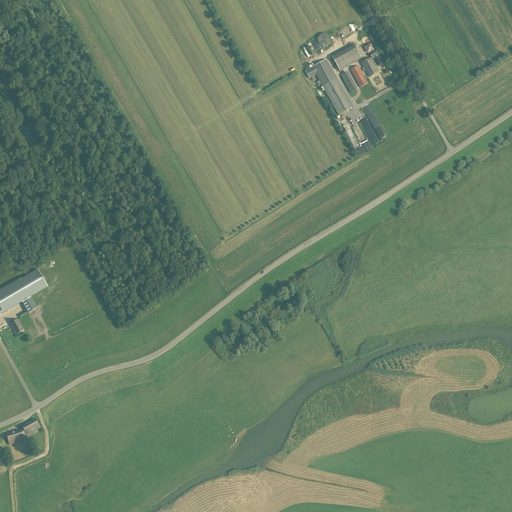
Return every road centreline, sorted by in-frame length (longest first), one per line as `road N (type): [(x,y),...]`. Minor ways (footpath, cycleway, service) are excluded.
road 1 (tertiary): [(0,424),(74,382),(154,354),(291,253),(452,152)]
road 2 (unclassified): [(452,152),(364,0)]
